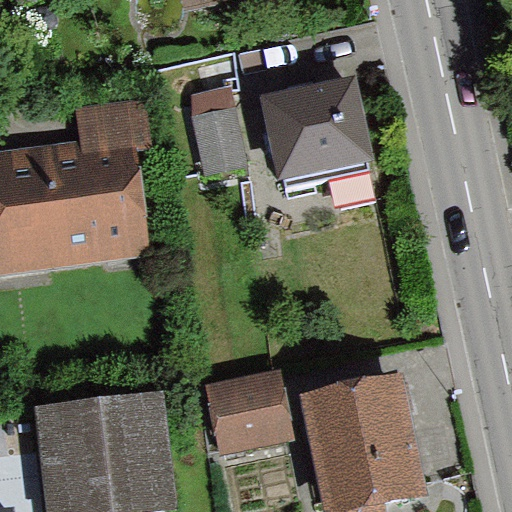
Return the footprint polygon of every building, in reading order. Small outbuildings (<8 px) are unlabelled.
[(230,0),(180,0),(183,11),(230,0)] [(356,72),(262,94),(282,180),(287,178),(291,195),(312,190),(311,183),(371,169),(369,163),(377,162),(356,72)] [(230,87),(191,96),(192,115),(207,175),(250,166),(230,87)] [(78,138),(0,148),(0,276),(153,255),(138,151),(152,149),(144,97),(74,107),(78,138)] [(424,495),(400,373),(299,392),(322,511),(326,511),(334,511),(333,511),(387,511),(386,502),(424,495)] [(292,445),(276,376),(202,393),(218,462),(292,445)] [(164,391),(35,406),(47,511),(133,511),(134,511),(177,506),(164,391)]
